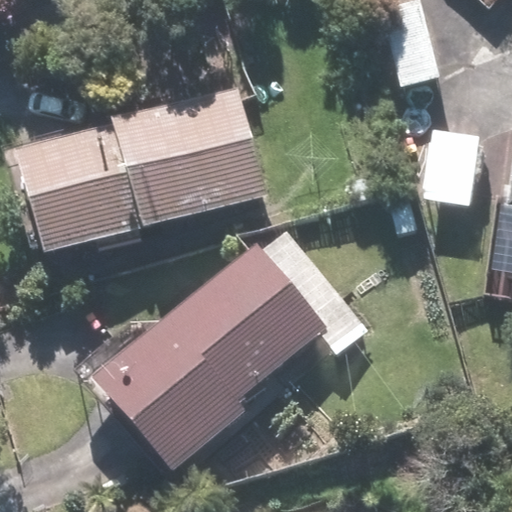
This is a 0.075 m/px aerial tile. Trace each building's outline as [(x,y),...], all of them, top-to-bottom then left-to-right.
[(412,8),(371,19),(393,100),(434,89),(412,8)] [(262,207),(229,101),(3,171),(36,277),(262,207)] [(511,126),(508,126),(496,217),(511,219),(511,126)] [(474,146),(424,139),(414,216),(464,222),(474,146)] [(231,420),(312,350),(329,370),(367,337),(283,240),(254,265),(248,258),(79,404),(160,497),(239,429),(231,420)]
